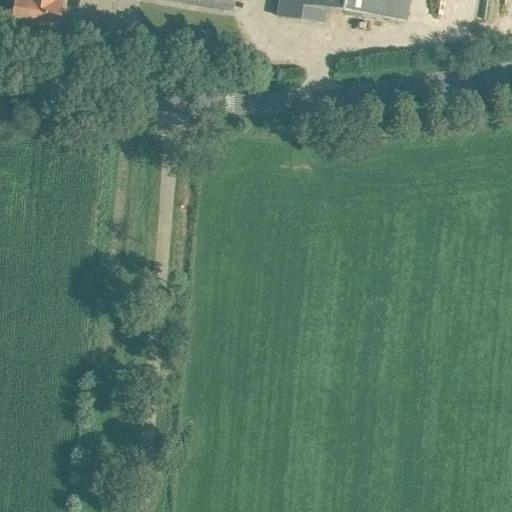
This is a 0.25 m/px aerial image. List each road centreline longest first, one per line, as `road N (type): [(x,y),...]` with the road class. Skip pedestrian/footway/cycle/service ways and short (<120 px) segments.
road 1 (unclassified): [(142,511),(174,100)]
road 2 (unclassified): [(511,69),(312,98),(174,100)]
road 3 (unclassified): [(174,100),(0,79)]
